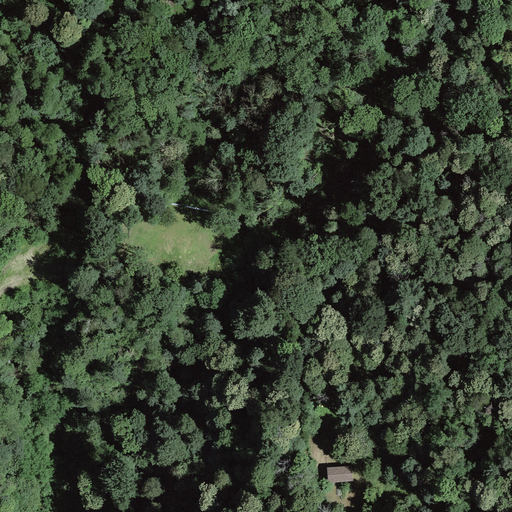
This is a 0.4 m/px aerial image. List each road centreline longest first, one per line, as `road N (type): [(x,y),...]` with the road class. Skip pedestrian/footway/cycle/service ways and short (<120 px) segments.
road 1 (track): [(207,273),(274,299),(295,334),(298,419),(315,511)]
road 2 (track): [(0,295),(47,279),(129,274),(181,281),(207,273)]
